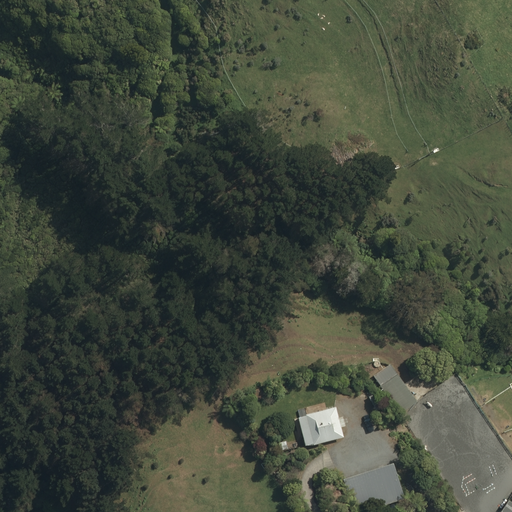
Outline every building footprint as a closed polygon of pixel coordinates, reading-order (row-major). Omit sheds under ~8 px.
[(416,401),(390,365),(374,376),(380,386),(381,388),(400,414),(417,402),(416,401)] [(385,409),(379,395),(370,400),(377,413),(385,409)] [(335,407),(305,415),(306,417),(298,419),(306,447),(343,437),(340,428),(344,426),(342,417),(338,419),(335,407)] [(363,511),(405,499),(394,465),(344,480),(353,511),(363,511)] [(511,511),(511,502),(510,500),(501,511),(511,511)]
